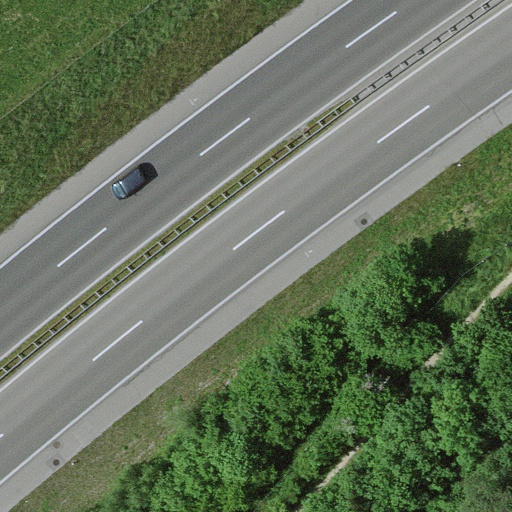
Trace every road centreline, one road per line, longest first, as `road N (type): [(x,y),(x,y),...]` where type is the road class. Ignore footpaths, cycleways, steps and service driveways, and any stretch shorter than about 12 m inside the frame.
road 1 (motorway): [(0,437),(265,225),(511,48)]
road 2 (motorway): [(414,0),(215,143),(0,314)]
